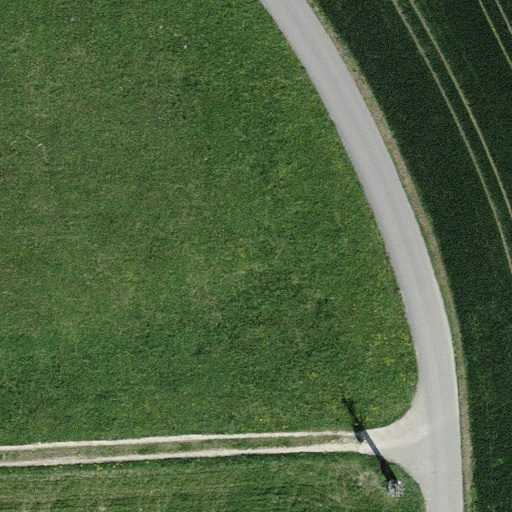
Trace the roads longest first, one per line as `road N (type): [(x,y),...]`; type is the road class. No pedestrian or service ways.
road 1 (unclassified): [(279,0),(362,117),(435,313),(445,511)]
road 2 (track): [(0,462),(444,448)]
